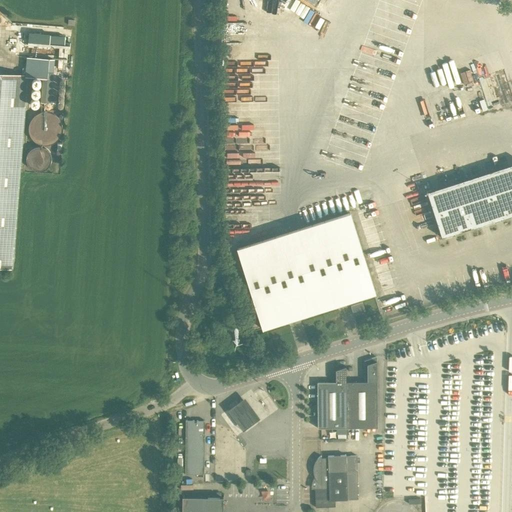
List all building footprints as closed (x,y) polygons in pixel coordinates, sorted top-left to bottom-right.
[(0,268),(12,269),(27,75),(0,72),(0,268)] [(489,100),(498,98),(492,75),(483,77),(489,100)] [(43,77),(41,102),(51,103),(53,78),(43,77)] [(28,156),(34,170),(41,170),(55,165),(56,155),(53,146),(53,144),(62,141),(63,119),(55,119),(48,121),(57,122),(52,123),(52,128),(45,131),(41,130),(37,118),(35,146),(35,147),(29,149),(28,156)] [(511,214),(511,164),(432,190),(427,192),(442,238),(447,236),(460,232),(460,231),(473,227),(473,228),(511,214)] [(263,328),(374,293),(349,213),(238,248),(263,328)] [(352,312),(364,308),(362,302),(350,306),(352,312)] [(242,329),(232,332),(234,338),(244,334),(242,329)] [(346,382),(347,428),(361,428),(376,428),(376,362),(376,357),(364,361),(364,382),(346,382)] [(317,382),(318,428),(321,428),(347,428),(346,382),(346,367),(337,370),(337,382),(317,382)] [(259,422),(244,401),(227,414),(242,435),(259,422)] [(511,416),(379,422),(382,498),(511,493),(511,416)] [(204,475),(205,420),(185,420),(185,474),(204,475)] [(358,499),(357,455),(327,456),(328,458),(321,458),(321,457),(321,456),(318,457),(317,459),(315,462),(314,464),(313,467),(313,469),(313,472),(314,475),(315,478),(315,489),(314,489),(315,507),(335,507),(335,500),(347,500),(347,499),(358,499)] [(222,511),(223,497),(182,497),(181,511),(222,511)]
